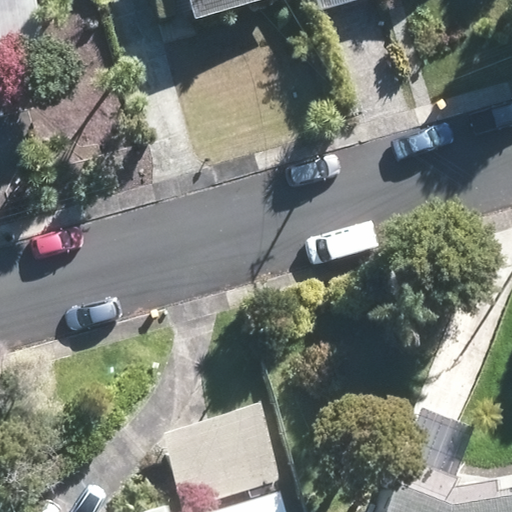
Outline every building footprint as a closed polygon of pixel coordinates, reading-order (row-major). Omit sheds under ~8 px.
[(0,0),(0,61),(33,51),(16,0),(0,0)] [(242,0),(167,0),(174,21),(242,0)] [(307,0),(312,13),(355,0),(307,0)] [(254,415),(157,446),(176,507),(273,476),(254,415)] [(511,511),(511,503),(456,511),(402,511),(367,501),(362,511),(511,511)]
